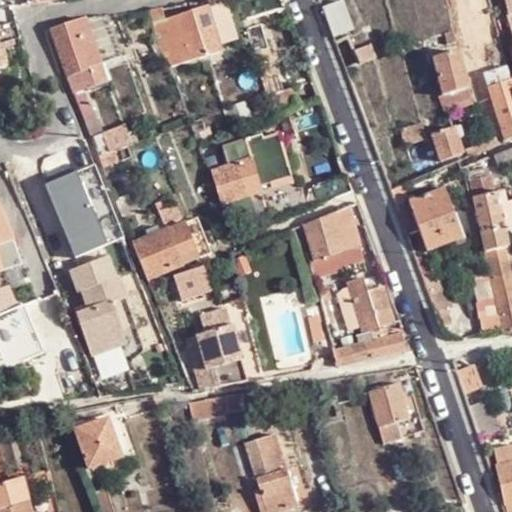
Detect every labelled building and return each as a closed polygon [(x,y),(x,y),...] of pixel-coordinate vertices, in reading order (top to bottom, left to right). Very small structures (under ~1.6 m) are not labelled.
[(280,0),(234,0),(243,23),(285,11),(280,0)] [(326,11),(337,40),(357,33),(347,5),(326,11)] [(158,52),(171,67),(224,55),(210,10),(164,21),(162,8),(150,10),(158,52)] [(120,58),(107,17),(74,23),(89,69),(120,58)] [(95,88),(89,69),(74,23),(49,28),(74,96),(86,91),(95,88)] [(259,24),(246,29),(272,96),(285,91),(259,24)] [(458,46),(456,35),(447,38),(449,48),(458,46)] [(479,54),(507,146),(511,143),(511,85),(509,76),(501,44),(479,54)] [(375,51),(360,56),(364,70),(379,66),(375,51)] [(445,99),(469,93),(460,55),(436,61),(445,97),(445,99)] [(103,136),(86,91),(74,96),(92,139),(103,136)] [(473,109),(469,93),(445,99),(445,97),(440,99),(444,112),(448,117),(473,109)] [(292,112),(276,117),(281,136),(283,140),(298,135),(292,112)] [(430,143),(429,140),(424,127),(404,134),(410,150),(430,143)] [(455,132),(458,141),(465,139),(462,129),(455,132)] [(447,134),(435,138),(444,166),(463,159),(458,141),(455,132),(447,134)] [(227,150),(233,168),(252,162),(261,188),(293,177),(283,140),(281,136),(266,139),(265,137),(227,150)] [(128,147),(129,146),(127,141),(108,146),(111,153),(114,152),(128,147)] [(471,161),(500,149),(498,143),(469,155),(471,161)] [(511,147),(494,155),(497,169),(511,165),(511,147)] [(99,157),(103,169),(118,164),(114,152),(111,153),(99,157)] [(119,233),(90,161),(44,180),(74,251),(119,233)] [(252,162),(233,168),(215,174),(225,203),(242,197),(242,196),(262,190),(261,188),(252,162)] [(470,167),(466,167),(473,196),(494,192),(490,176),(489,175),(487,169),(471,173),(470,167)] [(314,188),(321,205),(352,192),(345,175),(314,188)] [(473,196),(485,253),(502,248),(507,247),(503,231),(497,208),(494,192),(473,196)] [(427,255),(457,246),(451,222),(455,222),(447,195),(412,207),(427,255)] [(117,201),(123,219),(134,215),(127,197),(117,201)] [(154,204),(164,228),(180,222),(174,204),(162,207),(159,202),(154,204)] [(511,214),(510,205),(497,208),(503,231),(511,227),(511,214)] [(364,266),(354,207),(338,214),(345,255),(331,261),(332,268),(364,266)] [(345,255),(338,214),(307,227),(316,264),(331,261),(345,255)] [(0,260),(3,269),(23,264),(5,220),(0,221),(0,260)] [(134,246),(148,280),(212,253),(198,220),(134,246)] [(451,222),(457,246),(465,243),(459,220),(455,222),(451,222)] [(283,233),(265,239),(271,254),(289,246),(283,233)] [(511,291),(502,248),(485,253),(504,334),(511,332),(511,291)] [(312,265),(314,272),(333,272),(332,268),(331,261),(316,264),(312,265)] [(84,327),(95,355),(128,344),(117,313),(130,308),(111,264),(74,278),(82,299),(87,297),(93,316),(80,320),(82,327),(84,327)] [(193,285),(187,270),(168,277),(175,291),(193,285)] [(362,337),(358,319),(372,315),(368,293),(365,281),(351,285),(348,286),(360,338),(362,337)] [(392,329),(393,329),(395,328),(386,290),(368,293),(372,315),(376,333),(392,329)] [(196,367),(203,389),(214,388),(248,382),(231,323),(227,309),(222,310),(183,322),(197,365),(196,367)] [(437,315),(443,329),(452,326),(447,311),(437,315)] [(363,339),(370,337),(377,335),(376,333),(372,315),(358,319),(362,337),(363,339)] [(372,345),(383,342),(380,334),(377,335),(370,337),(372,345)] [(365,347),(370,366),(407,357),(403,337),(383,342),(372,345),(365,347)] [(340,368),(340,371),(370,366),(365,347),(357,349),(336,353),(340,368)] [(456,369),(465,392),(479,386),(471,364),(456,369)] [(379,429),(397,424),(410,422),(400,386),(369,395),(379,429)] [(264,411),(261,394),(225,399),(227,416),(231,416),(264,411)] [(337,397),(317,403),(324,427),(343,422),(337,397)] [(470,409),(480,439),(502,432),(492,402),(470,409)] [(75,431),(89,469),(123,456),(109,419),(75,431)] [(402,438),(397,424),(379,429),(384,444),(402,438)] [(264,511),(284,511),(296,509),(278,442),(248,450),(264,511)] [(503,508),(506,507),(511,505),(511,465),(495,470),(503,508)] [(0,511),(30,511),(22,478),(0,484),(0,511)] [(94,494),(100,511),(114,511),(106,488),(103,490),(94,494)]
